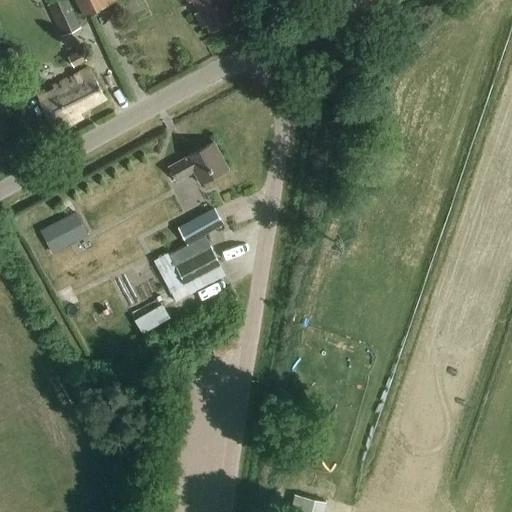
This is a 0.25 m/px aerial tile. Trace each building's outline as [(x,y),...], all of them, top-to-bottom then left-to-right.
[(70,0),(49,0),(51,4),(49,5),(63,36),(82,27),(70,0)] [(73,0),(83,17),(104,6),(100,0),(73,0)] [(212,31),(222,26),(241,15),(233,0),(190,0),(191,0),(190,0),(192,0),(198,9),(195,10),(204,25),(207,23),(212,31)] [(68,56),(74,68),(87,61),(81,50),(68,56)] [(78,111),(105,96),(89,66),(37,94),(56,129),(81,116),(78,111)] [(230,168),(215,140),(169,164),(177,179),(196,169),(203,182),(230,168)] [(189,240),(224,221),(216,206),(181,225),(189,240)] [(41,230),(53,253),(88,235),(76,212),(41,230)] [(206,236),(170,254),(176,267),(185,284),(221,266),(212,249),(206,236)] [(164,305),(135,320),(142,334),(171,319),(164,305)] [(291,511),(324,511),(327,502),(295,495),(291,511)]
